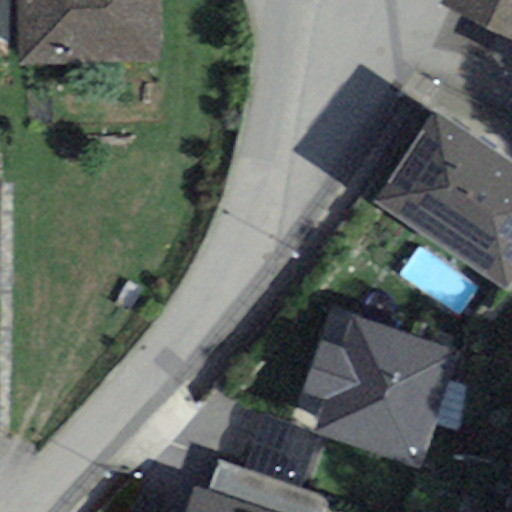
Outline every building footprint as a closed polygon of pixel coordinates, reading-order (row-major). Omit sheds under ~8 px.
[(158,0),(15,0),(16,65),(159,63),(158,0)] [(511,0),(439,0),(438,4),(511,39),(511,0)] [(511,288),(511,164),(432,112),(373,203),(510,292),(511,288)] [(457,349),(351,316),(341,349),(318,341),(301,392),(324,399),(312,433),(418,467),(457,349)] [(207,492),(264,511),(322,511),(328,498),(218,461),(207,492)] [(183,511),(264,511),(207,492),(192,487),(183,511)]
